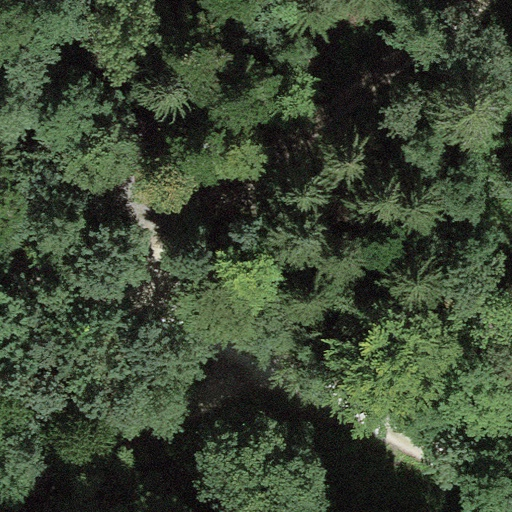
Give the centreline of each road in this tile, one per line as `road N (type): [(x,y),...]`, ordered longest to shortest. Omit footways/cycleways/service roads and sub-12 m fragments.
road 1 (track): [(128,295),(511,508)]
road 2 (track): [(128,295),(214,192),(443,0)]
road 3 (track): [(0,503),(121,442),(248,361)]
road 4 (track): [(128,295),(0,261)]
